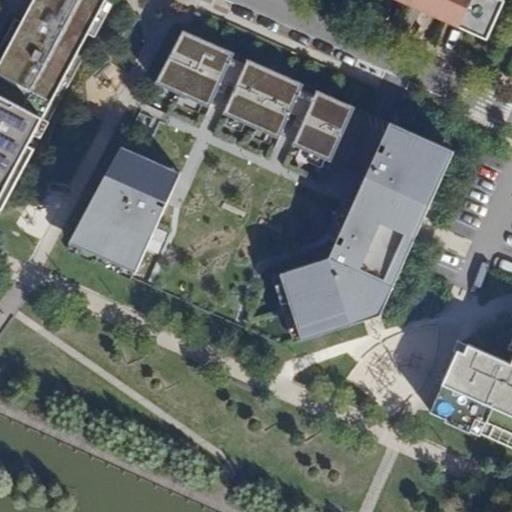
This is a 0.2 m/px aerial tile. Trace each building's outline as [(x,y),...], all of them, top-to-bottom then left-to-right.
[(41,0),(0,80),(0,209),(7,213),(114,0),(41,0)] [(454,0),(432,0),(429,8),(447,16),(454,0)] [(454,0),(447,16),(468,26),(466,29),(487,39),(504,0),(503,0),(454,0)] [(228,62),(179,38),(155,90),(206,111),(228,62)] [(297,91),(243,67),(223,118),(273,140),(297,91)] [(350,112),(313,97),(289,148),(325,162),(350,112)] [(448,157),(388,132),(323,269),(275,284),(295,344),(382,323),(448,157)] [(118,147),(69,255),(127,281),(176,173),(118,147)] [(511,362),(508,370),(459,348),(437,395),(511,429),(511,362)]
